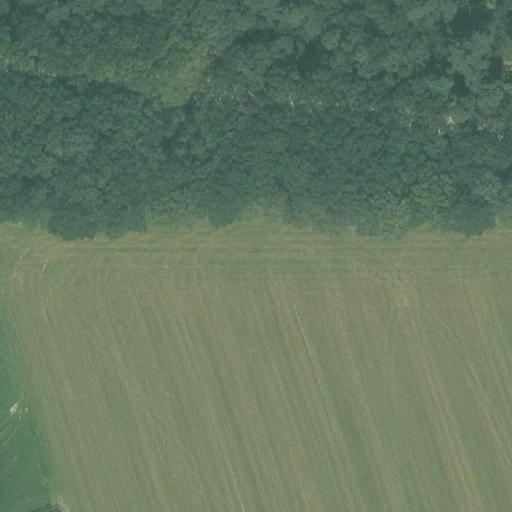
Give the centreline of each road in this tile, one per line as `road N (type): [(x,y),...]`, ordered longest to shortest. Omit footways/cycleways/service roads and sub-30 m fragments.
road 1 (track): [(190,92),(511,134)]
road 2 (track): [(0,65),(190,92)]
